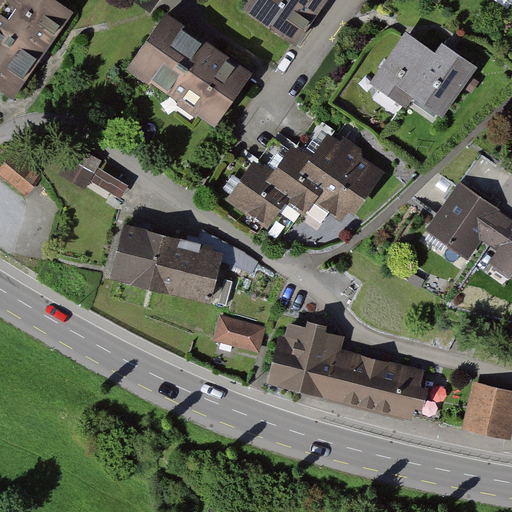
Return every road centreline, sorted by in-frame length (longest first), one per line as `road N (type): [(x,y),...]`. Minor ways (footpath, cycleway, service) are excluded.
road 1 (residential): [(511,378),(364,337),(291,268),(89,137),(50,124),(0,136)]
road 2 (primary): [(0,288),(137,367),(302,435)]
road 3 (residential): [(302,435),(315,406),(511,444)]
road 4 (primary): [(302,435),(511,484)]
road 5 (residential): [(352,0),(243,150)]
